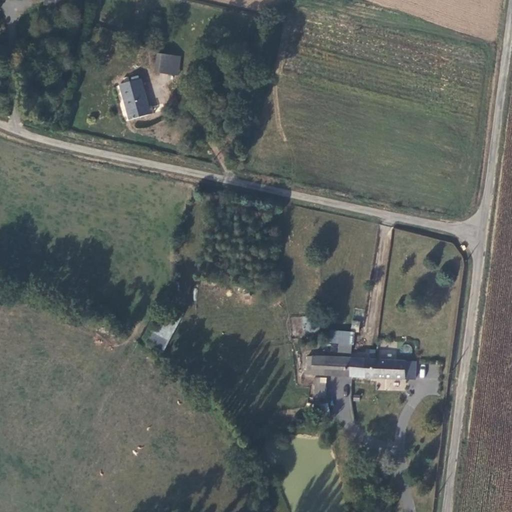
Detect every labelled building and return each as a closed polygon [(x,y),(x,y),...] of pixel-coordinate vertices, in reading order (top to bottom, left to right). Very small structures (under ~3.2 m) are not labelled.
[(45,0),(44,4),(69,9),(70,0),(45,0)] [(167,75),(169,56),(153,54),(152,65),(151,73),(167,75)] [(167,75),(172,76),(175,57),(169,56),(167,75)] [(114,83),(124,119),(150,112),(148,106),(143,106),(136,77),(114,83)] [(164,351),(178,321),(162,314),(149,344),(164,351)] [(292,336),(304,336),(304,316),(292,316),(292,336)] [(337,353),(352,354),(354,332),(331,330),(330,343),(338,343),(337,353)] [(301,371),(346,375),(347,357),(303,353),(301,371)] [(347,357),(346,375),(410,381),(412,363),(347,357)] [(317,415),(329,413),(328,403),(316,405),(317,415)]
